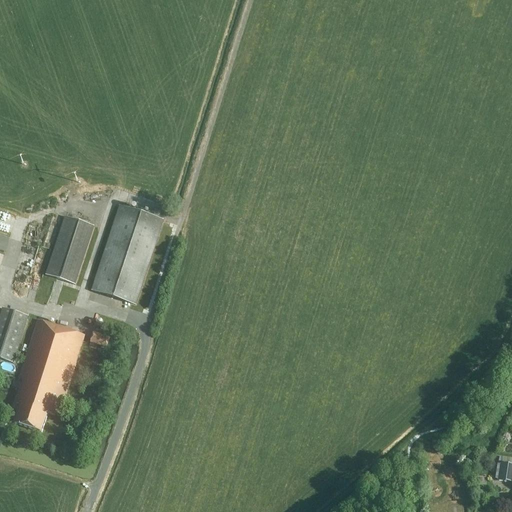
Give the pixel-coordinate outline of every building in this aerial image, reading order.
[(136,306),(164,221),(120,207),(92,291),(136,306)] [(95,226),(65,216),(46,275),(76,285),(95,226)] [(28,317),(2,308),(0,313),(0,358),(13,363),(28,317)] [(42,432),(47,416),(48,414),(54,416),(57,407),(62,408),(85,335),(37,320),(19,380),(24,382),(17,404),(21,405),(15,423),(42,432)] [(111,337),(94,332),(91,342),(107,348),(111,337)] [(509,482),(511,465),(500,464),(498,481),(509,482)]
